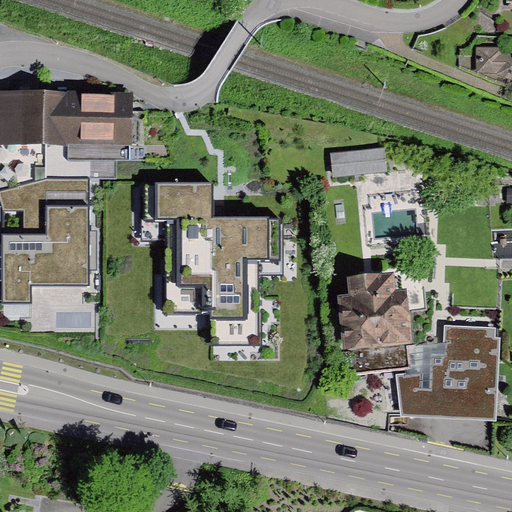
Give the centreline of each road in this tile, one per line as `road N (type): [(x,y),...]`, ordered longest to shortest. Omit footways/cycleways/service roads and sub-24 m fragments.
road 1 (primary): [(511,500),(0,385)]
road 2 (residential): [(277,0),(252,17),(210,81),(189,98),(165,98),(79,61),(0,57)]
road 3 (residential): [(459,0),(429,19),(399,21),(317,0)]
